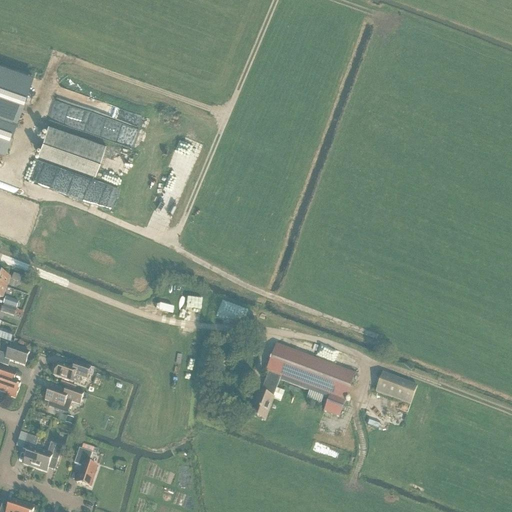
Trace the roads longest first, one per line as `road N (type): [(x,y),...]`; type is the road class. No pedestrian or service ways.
road 1 (track): [(173,247),(276,0)]
road 2 (residential): [(210,324),(142,313),(0,257)]
road 3 (track): [(370,359),(511,411)]
